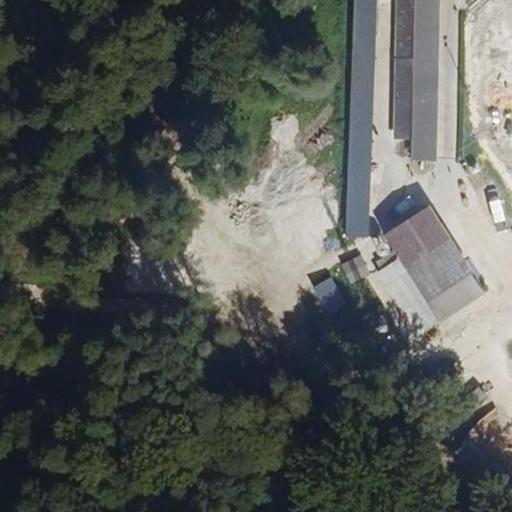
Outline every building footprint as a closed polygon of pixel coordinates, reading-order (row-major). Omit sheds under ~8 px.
[(369,235),(376,0),(353,0),(346,235),(369,235)] [(438,0),(395,0),(394,140),(412,140),(412,158),(437,159),(438,0)] [(507,194),(491,195),(489,171),(475,172),(481,225),(510,222),(507,194)] [(430,301),(472,274),(429,207),(386,234),(430,301)] [(362,255),(341,265),(350,284),(371,274),(362,255)] [(421,288),(442,321),(485,293),(464,261),(421,288)] [(345,304),(331,277),(314,286),(328,313),(345,304)] [(500,472),(511,457),(511,425),(492,409),(465,443),(500,472)]
